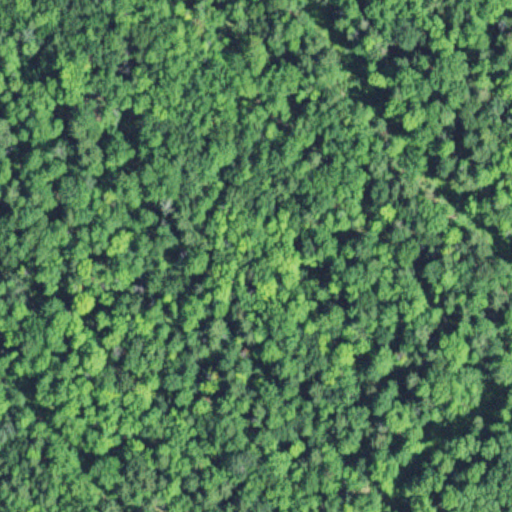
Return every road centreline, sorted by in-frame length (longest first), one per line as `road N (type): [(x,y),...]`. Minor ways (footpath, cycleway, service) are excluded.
road 1 (track): [(511,260),(493,249),(318,0),(42,393),(137,511)]
road 2 (track): [(403,511),(511,395)]
